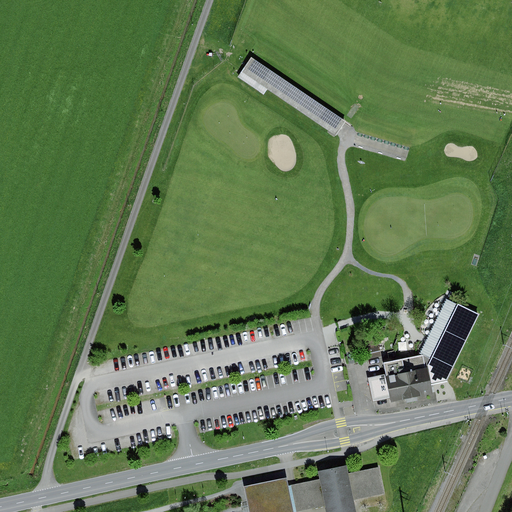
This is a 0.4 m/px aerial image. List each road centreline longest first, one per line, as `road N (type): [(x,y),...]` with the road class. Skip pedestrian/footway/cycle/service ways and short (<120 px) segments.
road 1 (track): [(41,497),(49,452),(208,0)]
road 2 (secondary): [(0,506),(511,398)]
